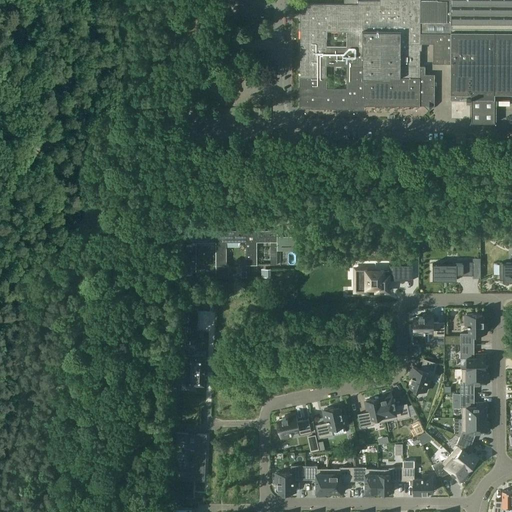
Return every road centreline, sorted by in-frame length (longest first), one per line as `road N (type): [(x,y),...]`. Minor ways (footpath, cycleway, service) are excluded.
road 1 (residential): [(266,424),(266,411),(281,400),(398,372),(406,301),(497,301)]
road 2 (unclassified): [(178,0),(166,270)]
road 3 (residential): [(475,502),(265,503)]
road 4 (residential): [(497,301),(502,470)]
